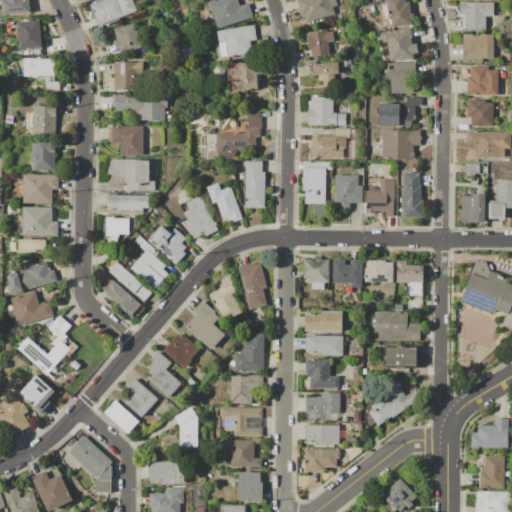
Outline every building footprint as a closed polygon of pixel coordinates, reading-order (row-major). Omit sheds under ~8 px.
[(28,0),(29,12),(4,14),(1,0),(28,0)] [(89,5),(100,0),(130,0),(135,11),(118,18),(119,19),(104,26),(103,24),(98,26),(89,5)] [(208,1),(211,0),(237,0),(238,4),(248,1),(253,17),(217,28),(208,1)] [(296,0),(335,0),(337,6),(333,7),(335,14),(303,23),(296,0)] [(392,27),(391,23),(382,25),(377,4),(386,3),(385,0),(404,0),(405,2),(409,2),(411,13),(413,13),(414,19),(411,19),(412,24),(392,27)] [(459,2),(493,2),(492,16),(485,16),(485,30),(462,30),(462,13),(459,13),(459,2)] [(16,21),(39,19),(40,38),(46,37),(47,47),(18,49),(16,21)] [(112,28),(133,22),(140,47),(107,55),(105,47),(114,45),(112,40),(115,39),(112,28)] [(216,30),(254,24),(257,40),(253,41),(255,52),(218,58),(216,43),(218,43),(216,30)] [(381,32),(411,28),(412,38),(411,38),(412,44),(416,43),(418,53),(413,53),(414,58),(390,61),(387,42),(382,43),(381,32)] [(306,31),(332,29),(333,41),(330,41),(332,54),(311,56),(311,49),(308,50),(306,31)] [(463,34),(465,34),(465,35),(479,35),(479,34),(494,34),(494,59),(483,59),(483,61),(470,61),(470,60),(462,60),(463,34)] [(180,51),(189,45),(193,49),(184,56),(180,51)] [(364,54),(372,53),(373,62),(365,63),(364,54)] [(24,57),(40,57),(40,55),(54,55),(54,81),(45,81),(45,75),(38,75),(38,78),(33,78),(33,75),(24,75),(24,57)] [(114,61),(141,61),(141,76),(139,76),(139,90),(114,90),(114,61)] [(387,63),(414,61),(414,74),(412,74),(413,92),(390,93),(389,80),(387,80),(387,63)] [(227,63),(262,62),(263,74),(259,74),(259,89),(228,90),(227,63)] [(308,64),(337,62),(338,73),(334,74),(334,86),(323,87),(322,75),(309,75),(308,64)] [(469,66),(489,66),(488,69),(498,69),(498,87),(501,87),(501,92),(497,92),(497,95),(467,94),(467,72),(469,72),(469,66)] [(347,83),(352,83),(354,86),(352,90),(348,91),(345,87),(347,83)] [(112,94),(167,94),(167,108),(164,108),(164,120),(127,120),(127,111),(112,111),(112,94)] [(311,97),(333,97),(333,112),(346,112),(345,125),(308,125),(308,107),(311,107),(311,97)] [(379,103),(400,104),(400,102),(406,102),(406,97),(422,97),(422,106),(414,106),(414,115),(415,115),(415,120),(412,120),(412,124),(377,124),(377,115),(379,115),(379,112),(377,112),(377,107),(379,107),(379,103)] [(466,100),(486,100),(486,102),(493,102),(493,125),(470,125),(470,118),(466,118),(466,100)] [(35,106),(57,106),(56,116),(55,116),(55,135),(34,135),(35,106)] [(216,152),(216,131),(217,131),(217,128),(225,128),(231,120),(247,121),(247,112),(261,112),(261,127),(260,127),(260,130),(262,130),(262,134),(260,134),(260,136),(255,136),(255,152),(235,152),(235,157),(217,157),(217,152),(216,152)] [(109,125),(142,125),(142,155),(120,155),(120,142),(109,142),(109,125)] [(382,129),(420,130),(420,134),(421,137),(420,140),(420,145),(412,145),(412,151),(414,153),(412,157),(412,159),(382,159),(382,129)] [(466,131),(510,131),(510,149),(504,149),(504,157),(476,157),(476,142),(466,142),(466,131)] [(311,135),(345,135),(345,148),(343,148),(343,157),(309,157),(309,145),(311,145),(311,135)] [(32,143),(59,143),(59,153),(56,153),(55,172),(32,171),(32,143)] [(109,159),(150,159),(150,179),(154,179),(154,191),(124,191),(124,176),(109,176),(109,159)] [(245,161),(262,161),(262,172),(264,172),(264,208),(245,208),(245,161)] [(464,163),(478,163),(478,176),(464,176),(464,163)] [(302,167),(325,168),(325,200),(325,204),(314,204),(305,204),(305,191),(302,191),(302,167)] [(404,172),(420,172),(420,185),(421,185),(421,200),(423,200),(423,218),(403,217),(404,172)] [(25,174),(60,174),(60,189),(57,189),(57,196),(54,196),(54,205),(24,204),(24,197),(17,197),(18,180),(25,180),(25,174)] [(334,174),(358,174),(358,185),(362,185),(362,203),(349,203),(349,209),(334,209),(334,203),(333,203),(333,190),(334,190),(334,174)] [(366,213),(367,190),(379,190),(379,179),(394,179),(394,202),(393,202),(393,216),(385,216),(385,211),(375,211),(375,213),(366,213)] [(495,179),(511,179),(511,208),(504,208),(504,219),(488,219),(488,200),(495,200),(495,179)] [(230,186),(242,218),(232,221),(231,218),(220,223),(206,187),(217,183),(219,190),(230,186)] [(460,196),(472,196),(472,192),(485,192),(485,221),(460,221),(460,196)] [(107,195),(148,195),(148,209),(143,209),(143,213),(116,213),(116,209),(107,209),(107,195)] [(217,229),(205,235),(203,233),(196,237),(185,217),(176,222),(168,207),(178,202),(180,207),(186,204),(185,202),(199,195),(217,229)] [(314,204),(325,204),(325,200),(332,200),(332,217),(313,216),(314,204)] [(24,207),(54,208),(54,220),(59,220),(58,237),(23,236),(24,234),(19,234),(19,220),(24,220),(24,207)] [(105,218),(130,218),(130,235),(105,235),(105,218)] [(149,240),(163,225),(171,232),(174,228),(186,239),(183,243),(187,246),(183,250),(187,253),(176,265),(149,240)] [(130,268),(145,252),(134,242),(140,235),(157,250),(153,255),(166,266),(164,269),(169,273),(154,289),(130,268)] [(19,239),(48,240),(48,253),(19,252),(19,239)] [(303,259),(314,259),(314,256),(321,256),(321,259),(328,259),(328,283),(327,283),(327,289),(310,289),(310,285),(303,285),(303,259)] [(332,259),(344,259),(344,265),(351,265),(351,259),(361,259),(361,287),(360,287),(360,292),(343,292),(343,283),(332,283),(332,259)] [(366,260),(386,260),(386,262),(393,262),(393,282),(366,281),(366,279),(364,279),(364,273),(366,273),(366,260)] [(397,260),(406,260),(406,264),(423,264),(423,282),(421,282),(406,282),(397,282),(397,260)] [(11,294),(6,277),(26,271),(24,266),(35,263),(35,266),(49,261),(52,270),(54,269),(57,280),(11,294)] [(117,262),(152,293),(143,302),(109,271),(117,262)] [(237,266),(253,263),(253,264),(260,262),(267,288),(263,289),(267,305),(248,310),(237,266)] [(461,301),(475,262),(485,262),(487,265),(490,264),(491,269),(489,270),(508,277),(507,281),(511,283),(511,303),(508,314),(506,314),(495,309),(493,314),(461,301)] [(208,295),(217,290),(214,286),(220,282),(219,280),(231,273),(236,290),(230,293),(242,311),(225,322),(208,295)] [(111,277),(145,308),(135,319),(101,289),(111,277)] [(406,282),(421,282),(421,295),(408,295),(406,295),(406,282)] [(12,297),(36,290),(40,304),(51,301),(55,316),(19,325),(18,321),(13,322),(7,303),(13,301),(12,297)] [(408,295),(421,295),(421,310),(408,310),(408,295)] [(186,327),(196,315),(192,312),(203,299),(207,303),(206,304),(215,312),(214,313),(219,318),(214,324),(225,334),(211,350),(186,327)] [(399,301),(406,301),(406,310),(398,310),(399,301)] [(511,328),(502,325),(506,314),(508,314),(511,303),(511,328)] [(305,331),(305,314),(321,314),(321,311),(341,311),(341,331),(305,331)] [(374,311),(407,311),(407,322),(419,322),(419,340),(374,340),(374,329),(372,329),(372,313),(374,313),(374,311)] [(18,348),(29,336),(48,354),(55,347),(51,343),(57,336),(46,325),(56,317),(58,319),(60,316),(71,326),(65,333),(79,345),(73,351),(71,350),(58,363),(64,368),(54,379),(49,374),(48,375),(18,348)] [(226,328),(235,319),(244,327),(234,337),(226,328)] [(236,371),(236,353),(244,353),(244,340),(250,340),(250,333),(264,333),(263,372),(236,371)] [(164,350),(177,334),(181,338),(184,335),(200,349),(184,368),(164,350)] [(306,334),(342,334),(342,356),(321,356),(321,354),(306,354),(306,334)] [(382,346),(417,346),(417,368),(382,367),(382,346)] [(147,378),(149,375),(148,373),(151,369),(148,366),(153,361),(151,360),(159,351),(172,363),(167,368),(182,382),(168,397),(147,378)] [(305,359),(329,360),(329,375),(338,375),(338,388),(309,388),(310,374),(305,374),(305,359)] [(20,393),(37,375),(56,392),(49,399),(54,403),(43,415),(20,393)] [(232,376),(265,376),(265,404),(231,403),(232,376)] [(190,378),(195,383),(192,387),(187,382),(190,378)] [(135,379),(158,399),(141,418),(125,403),(130,398),(128,397),(131,394),(126,390),(135,379)] [(377,425),(368,411),(372,408),(370,405),(385,395),(382,389),(398,379),(403,386),(400,387),(405,395),(415,388),(421,398),(377,425)] [(0,400),(14,391),(22,404),(24,403),(29,411),(25,414),(31,425),(10,438),(0,420),(0,400)] [(306,418),(306,395),(321,396),(321,392),(339,392),(339,419),(306,418)] [(115,399),(139,421),(128,433),(104,412),(115,399)] [(175,417),(192,406),(197,415),(200,413),(203,419),(202,435),(200,435),(199,446),(180,446),(180,426),(175,417)] [(217,407),(264,408),(263,437),(234,436),(234,431),(221,430),(221,421),(219,421),(219,416),(217,416),(217,407)] [(353,409),(361,409),(361,422),(351,422),(351,416),(353,416),(353,409)] [(470,447),(470,432),(476,432),(476,425),(493,425),(493,418),(508,418),(508,447),(470,447)] [(305,424),(339,424),(339,426),(339,433),(339,437),(341,437),(341,445),(314,445),(314,442),(305,442),(305,424)] [(69,452),(84,435),(113,462),(110,465),(112,467),(111,493),(96,493),(97,479),(69,452)] [(348,436),(361,436),(361,447),(348,447),(348,436)] [(225,439),(257,439),(256,456),(263,456),(263,468),(231,467),(231,453),(224,452),(225,439)] [(305,449),(340,450),(340,458),(337,458),(337,467),(326,467),(326,471),(305,471),(305,449)] [(503,456),(503,487),(479,487),(479,466),(483,466),(483,456),(503,456)] [(148,462),(185,461),(186,484),(154,485),(153,482),(149,482),(148,462)] [(48,511),(31,477),(45,470),(50,480),(61,474),(73,501),(51,511),(48,511)] [(240,472),(262,473),(262,482),(264,482),(264,502),(239,501),(239,498),(236,498),(236,481),(239,481),(240,472)] [(399,477),(416,495),(410,501),(413,504),(408,508),(406,506),(400,511),(397,509),(394,511),(390,511),(382,504),(387,499),(382,494),(399,477)] [(11,511),(4,491),(17,486),(21,498),(25,497),(24,493),(33,490),(40,511),(11,511)] [(475,511),(475,491),(507,491),(507,492),(509,492),(509,500),(507,500),(507,511),(475,511)] [(150,494),(168,494),(168,497),(181,497),(181,511),(152,511),(152,508),(150,508),(150,494)]
